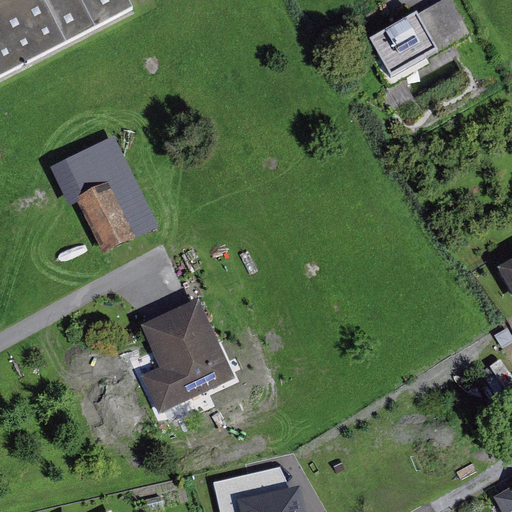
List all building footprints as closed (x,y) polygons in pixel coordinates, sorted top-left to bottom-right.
[(0,0),(0,81),(149,6),(145,0),(0,0)] [(482,39),(459,0),(452,0),(373,45),(394,81),(398,87),(482,39)] [(117,139),(51,172),(69,207),(78,203),(109,187),(137,243),(162,230),(117,139)] [(78,203),(104,257),(137,243),(109,187),(78,203)] [(199,305),(142,331),(161,370),(141,380),(160,418),(236,382),(199,305)] [(274,474),(221,486),(226,511),(253,511),(280,505),(274,474)] [(511,511),(511,495),(503,500),(509,511),(511,511)] [(280,505),(253,511),(306,511),(303,496),(290,499),(291,502),(280,505)]
